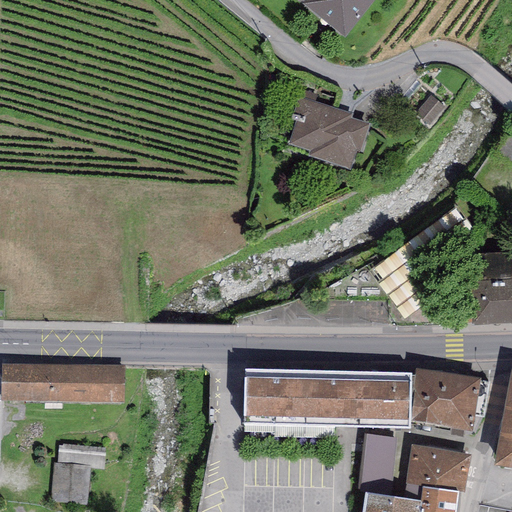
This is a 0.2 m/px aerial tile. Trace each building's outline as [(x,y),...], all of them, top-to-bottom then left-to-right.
[(310,0),(304,8),(344,40),(375,0),(310,0)] [(302,102),(289,144),(312,151),(310,158),(347,169),(353,150),(357,151),(365,128),(347,122),(345,122),(347,116),(302,102)] [(457,209),(366,272),(402,324),(459,285),(440,257),(474,234),(457,209)] [(511,283),(471,286),(472,314),(473,327),(511,324),(511,283)] [(2,365),(1,403),(26,404),(123,406),(124,368),(102,367),(2,365)] [(511,372),(511,373),(494,471),(511,474),(511,372)] [(450,377),(416,373),(409,427),(471,436),(479,380),(450,377)] [(407,434),(409,379),(244,374),(243,429),(407,434)] [(91,501),(91,467),(107,467),(107,446),(57,446),(57,501),(91,501)] [(364,506),(362,511),(453,511),(456,500),(464,455),(450,453),(415,447),(405,505),(365,498),(364,506)]
